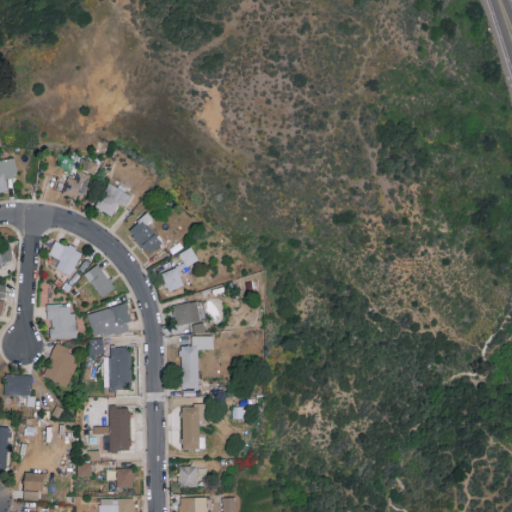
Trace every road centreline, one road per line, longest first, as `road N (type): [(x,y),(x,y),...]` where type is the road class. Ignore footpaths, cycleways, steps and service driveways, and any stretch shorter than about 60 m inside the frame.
road 1 (residential): [(159,511),(152,309),(110,246),(35,217)]
road 2 (residential): [(24,349),(35,217)]
